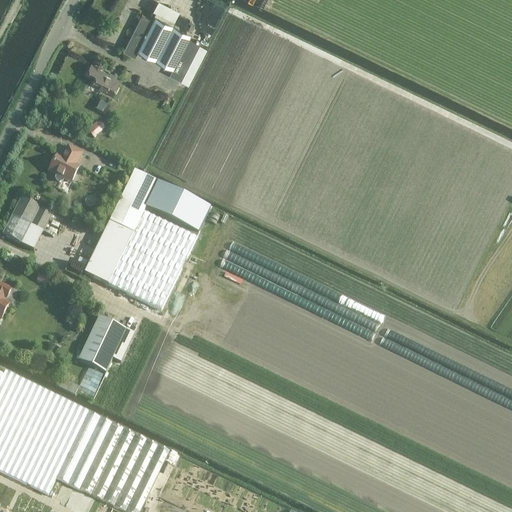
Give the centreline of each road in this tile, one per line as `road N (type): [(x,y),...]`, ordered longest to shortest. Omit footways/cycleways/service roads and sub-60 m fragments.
road 1 (unclassified): [(0,148),(75,0)]
road 2 (unknown): [(0,246),(125,308)]
road 3 (unknown): [(64,21),(175,76)]
